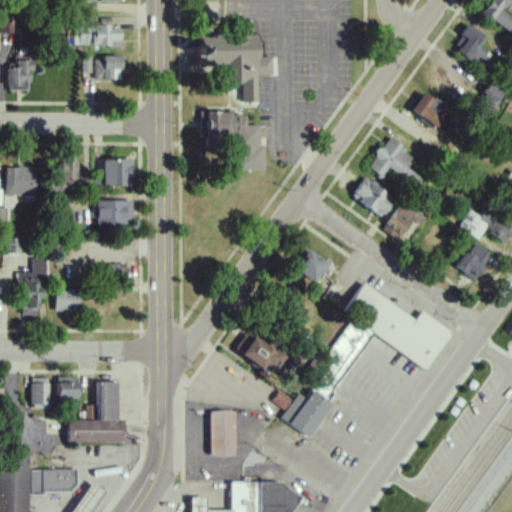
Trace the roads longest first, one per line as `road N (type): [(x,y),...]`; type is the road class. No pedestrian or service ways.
road 1 (secondary): [(142,501),(162,435),(159,0)]
road 2 (residential): [(162,354),(184,347),(206,325),(443,0)]
road 3 (residential): [(352,511),(511,291)]
road 4 (residential): [(481,333),(300,198)]
road 5 (residential): [(0,353),(162,354)]
road 6 (residential): [(0,123),(160,124)]
